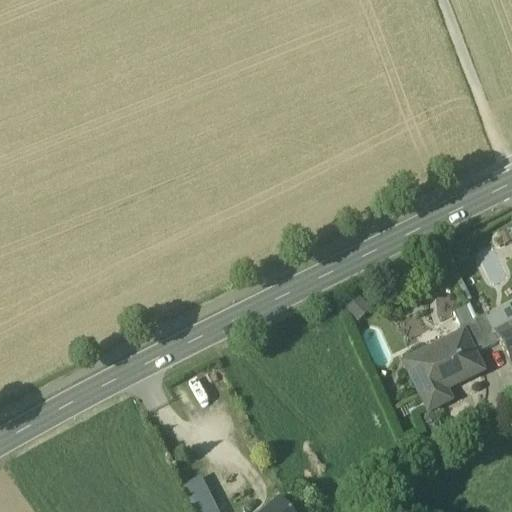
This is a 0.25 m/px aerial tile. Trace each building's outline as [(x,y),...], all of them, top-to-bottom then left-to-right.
[(511,309),(508,311),(511,318),(511,329),(496,338),(500,347),(511,371),(511,309)] [(496,338),(487,319),(474,325),(487,353),(500,347),(496,338)] [(474,325),(458,333),(461,339),(464,345),(466,344),(473,360),(487,353),(474,325)] [(461,339),(403,367),(427,416),(449,405),(443,394),(481,376),(473,360),(466,344),(464,345),(461,339)] [(187,487),(199,511),(222,511),(206,478),(187,487)]
